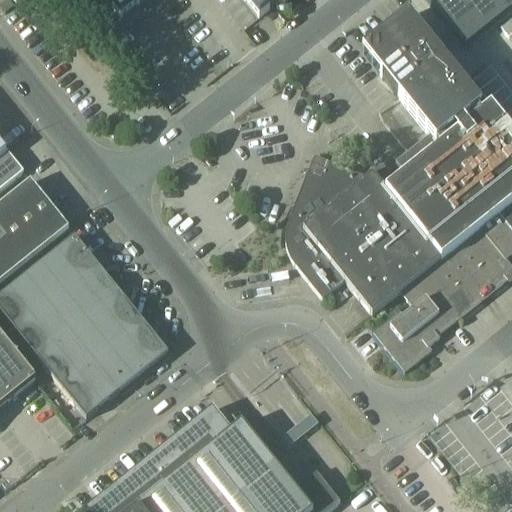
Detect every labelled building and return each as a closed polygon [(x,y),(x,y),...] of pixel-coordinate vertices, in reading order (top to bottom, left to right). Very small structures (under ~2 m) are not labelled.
[(103,0),(111,10),(120,20),(145,0),(242,0),(258,19),(259,20),(271,10),(286,12),(287,0),(103,0)] [(426,2),(441,22),(465,51),(466,50),(465,50),(511,12),(511,0),(428,0),(427,2),(426,2)] [(404,178),(385,193),(441,264),(499,217),(511,206),(511,136),(509,133),(502,123),(495,114),(490,109),(483,115),(480,111),(481,110),(407,18),(384,36),(385,37),(380,76),(379,77),(430,139),(395,167),(404,178)] [(511,24),(502,32),(509,41),(511,39),(511,24)] [(480,96),(499,81),(491,71),(472,86),(480,96)] [(506,90),(499,81),(480,96),(487,105),(506,90)] [(511,100),(511,97),(506,90),(487,105),(490,109),(495,114),(511,100)] [(511,115),(511,100),(495,114),(502,123),(511,115)] [(511,130),(511,115),(502,123),(509,133),(511,130)] [(6,155),(0,159),(0,193),(23,175),(6,155)] [(372,319),(400,296),(441,264),(385,193),(372,177),(368,181),(314,160),(305,181),(311,183),(302,207),(288,226),(286,230),(285,235),(285,239),(285,244),(285,248),(286,253),(288,257),(290,261),(292,265),(294,269),(322,303),(344,285),(372,319)] [(380,164),(372,171),(370,172),(383,188),(393,181),(380,164)] [(0,286),(68,232),(30,185),(0,208),(0,286)] [(511,206),(499,217),(511,234),(511,206)] [(511,270),(502,258),(511,250),(511,234),(499,217),(441,264),(400,296),(411,310),(402,317),(400,315),(373,337),(404,376),(432,355),(425,347),(435,340),(436,341),(511,280),(511,270)] [(74,240),(0,298),(0,315),(86,422),(168,357),(74,240)] [(0,410),(35,383),(0,338),(0,410)] [(223,385),(70,508),(73,511),(332,511),(340,506),(336,501),(316,476),(315,477),(244,388),(242,386),(240,385),(238,383),(236,383),(233,382),(231,382),(229,382),(227,383),(225,384),(223,385)] [(473,482),(467,487),(474,496),(480,491),(473,482)]
